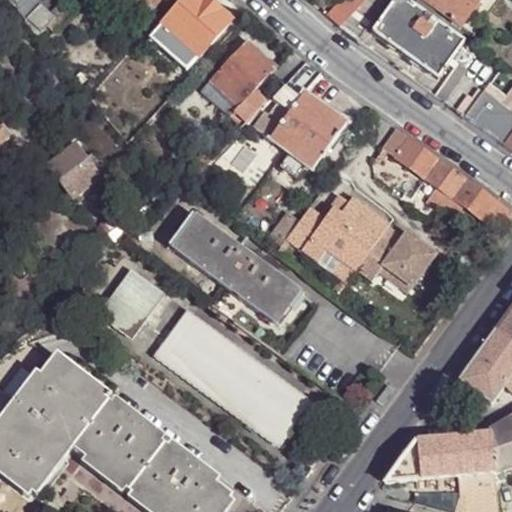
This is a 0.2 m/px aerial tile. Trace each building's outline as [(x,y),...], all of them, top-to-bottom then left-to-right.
[(13,0),(10,3),(26,22),(28,21),(41,7),(32,0),(13,0)] [(151,6),(144,0),(118,0),(140,19),(145,14),(151,6)] [(144,0),(151,6),(156,9),(163,0),(144,0)] [(217,10),(205,0),(183,0),(148,40),(187,74),(231,23),(217,10)] [(222,0),(205,0),(217,10),(225,2),(222,0)] [(359,8),(366,0),(346,0),(328,19),(339,29),(359,8)] [(389,0),(366,0),(359,8),(373,21),(389,0)] [(424,17),(399,0),(395,0),(371,35),(437,82),(448,66),(451,62),(463,45),(424,17)] [(419,0),(431,8),(461,29),(481,0),(419,0)] [(499,0),(481,0),(461,29),(473,38),(499,0)] [(55,21),(62,27),(72,17),(60,6),(50,17),(55,21)] [(148,17),(156,9),(151,6),(145,14),(148,17)] [(41,7),(28,21),(42,35),(55,21),(50,17),(41,7)] [(373,21),(359,8),(339,29),(358,43),(373,21)] [(431,8),(424,17),(463,45),(466,47),(473,38),(461,29),(431,8)] [(42,35),(48,41),(62,27),(55,21),(42,35)] [(245,43),(209,85),(239,111),(256,92),(273,73),(276,70),(245,43)] [(304,65),(290,53),(276,70),(273,73),(286,84),(304,65)] [(321,77),(304,65),(286,84),(283,88),(284,89),(299,100),(321,77)] [(434,97),(444,105),(467,72),(456,65),(454,69),(434,97)] [(239,111),(209,85),(201,95),(230,122),(237,114),(239,111)] [(83,92),(90,100),(96,92),(90,86),(83,92)] [(490,88),(485,96),(505,110),(510,103),(490,88)] [(316,112),(299,100),(284,89),(271,103),(276,106),(268,118),(264,115),(252,131),(290,158),(281,170),(296,182),(303,173),(306,169),(312,173),(345,128),(319,109),(316,112)] [(90,100),(96,107),(102,100),(96,92),(90,100)] [(250,124),(269,103),(260,96),(256,92),(239,111),(237,114),(250,124)] [(485,96),(483,94),(465,119),(511,153),(511,99),(510,103),(505,110),(485,96)] [(108,122),(109,123),(116,117),(102,100),(96,107),(108,122)] [(0,147),(8,141),(0,131),(0,147)] [(409,141),(396,131),(382,150),(396,159),(409,141)] [(438,161),(409,141),(396,159),(425,180),(438,161)] [(88,162),(76,146),(47,168),(72,200),(100,178),(88,162)] [(199,178),(212,165),(203,155),(190,169),(199,178)] [(95,156),(88,162),(100,178),(107,173),(95,156)] [(467,181),(438,161),(425,180),(439,190),(453,200),(467,181)] [(189,189),(199,178),(190,169),(179,181),(189,189)] [(497,203),(467,181),(453,200),(466,209),(483,221),(497,203)] [(466,209),(453,200),(439,190),(427,206),(454,226),(466,209)] [(173,207),(176,203),(168,194),(167,194),(155,203),(163,214),(173,207)] [(333,210),(335,211),(343,218),(352,205),(342,198),(333,210)] [(326,223),(309,211),(300,224),(287,241),(319,264),(329,252),(357,272),(382,239),(389,229),(390,227),(354,201),(352,205),(343,218),(335,211),(326,223)] [(147,208),(155,220),(163,214),(155,203),(147,208)] [(511,224),(511,214),(497,203),(483,221),(503,237),(511,224)] [(135,218),(143,229),(155,220),(147,208),(135,218)] [(102,228),(116,248),(123,243),(143,229),(135,218),(127,223),(121,214),(102,228)] [(287,241),(300,224),(288,214),(269,241),(281,249),(287,241)] [(168,249),(176,254),(199,222),(191,217),(168,249)] [(199,222),(176,254),(273,325),(297,292),(199,222)] [(389,229),(382,239),(396,250),(403,240),(389,229)] [(382,239),(357,272),(372,284),(379,275),(384,269),(412,291),(438,258),(407,235),(403,240),(396,250),(382,239)] [(85,253),(94,264),(114,249),(105,237),(85,253)] [(319,264),(347,285),(357,272),(329,252),(319,264)] [(83,280),(87,284),(92,288),(103,277),(99,273),(95,269),(83,280)] [(407,297),(412,291),(384,269),(379,275),(407,297)] [(161,298),(129,276),(99,319),(130,341),(161,298)] [(303,297),(297,292),(273,325),(280,329),(303,297)] [(511,310),(497,332),(511,341),(511,310)] [(310,403),(186,315),(154,359),(278,448),(310,403)] [(51,338),(72,330),(62,323),(48,329),(51,338)] [(260,332),(255,340),(262,345),(267,337),(260,332)] [(511,341),(497,332),(460,383),(492,406),(507,386),(511,391),(511,341)] [(0,486),(7,477),(0,471),(0,432),(38,382),(42,385),(58,364),(32,343),(16,350),(0,360),(0,486)] [(0,432),(0,471),(7,477),(36,499),(73,451),(153,511),(221,511),(233,497),(191,465),(170,449),(164,445),(144,429),(58,364),(42,385),(38,382),(0,432)] [(511,416),(491,429),(488,434),(494,476),(511,468),(511,416)] [(147,425),(144,429),(164,445),(167,441),(147,425)] [(494,476),(488,434),(486,435),(415,442),(384,486),(474,477),(494,476)] [(173,445),(170,449),(191,465),(194,461),(173,445)] [(311,471),(320,458),(314,454),(306,466),(311,471)] [(477,511),(498,511),(494,476),(474,477),(477,511)]
